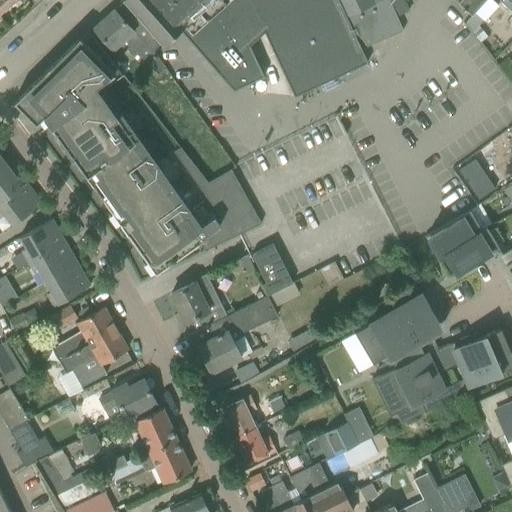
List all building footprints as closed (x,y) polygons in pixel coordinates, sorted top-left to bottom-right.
[(9,0),(0,0),(0,9),(10,0),(9,0)] [(122,0),(138,17),(138,16),(161,42),(162,40),(165,43),(172,37),(180,29),(154,0),(122,0)] [(154,0),(180,29),(234,90),(262,76),(226,0),(250,0),(277,56),(288,80),(293,92),(367,58),(349,18),(340,0),(154,0)] [(340,0),(349,18),(353,25),(369,45),(385,38),(368,0),(340,0)] [(368,0),(385,38),(402,31),(396,16),(389,0),(368,0)] [(404,0),(389,0),(396,16),(409,10),(405,2),(404,0)] [(460,0),(457,3),(472,16),(475,13),(486,0),(460,0)] [(511,0),(499,0),(499,1),(511,12),(511,0)] [(113,9),(92,28),(106,43),(119,57),(127,49),(135,57),(138,54),(147,64),(157,74),(165,67),(163,65),(156,56),(154,53),(163,44),(138,16),(138,17),(128,26),(113,9)] [(472,16),(466,22),(473,32),(483,21),(475,13),(472,16)] [(92,185),(113,214),(117,211),(123,220),(119,223),(121,225),(125,223),(131,232),(127,234),(147,263),(151,260),(157,269),(154,272),(155,274),(199,243),(204,251),(229,239),(218,224),(202,236),(99,92),(116,80),(120,77),(123,75),(89,31),(55,61),(54,61),(25,90),(19,96),(13,101),(15,103),(35,123),(43,116),(43,115),(50,125),(50,126),(86,176),(90,174),(96,183),(92,185)] [(511,64),(507,58),(498,65),(511,83),(511,82),(511,64)] [(261,224),(231,169),(207,182),(180,147),(173,151),(234,236),(261,224)] [(0,202),(23,185),(0,155),(0,202)] [(23,185),(0,202),(0,217),(0,218),(4,215),(12,225),(42,203),(27,183),(23,185)] [(511,183),(503,190),(511,204),(511,183)] [(440,255),(445,252),(481,230),(469,210),(468,210),(458,216),(453,219),(428,234),(440,255)] [(52,219),(20,237),(26,248),(21,251),(28,262),(65,241),(52,219)] [(481,230),(445,252),(457,273),(478,261),(498,249),(486,227),(481,230)] [(65,241),(28,262),(35,274),(39,271),(45,282),(77,263),(65,241)] [(272,243),(251,254),(267,285),(262,287),(267,296),(268,296),(292,285),(293,284),(291,282),(272,243)] [(247,256),(240,259),(246,273),(254,270),(247,256)] [(77,263),(45,282),(51,292),(47,295),(53,306),(90,285),(77,263)] [(205,277),(171,294),(185,321),(179,324),(185,337),(225,317),(205,277)] [(0,293),(0,303),(2,306),(17,298),(11,288),(0,293)] [(479,338),(477,332),(471,335),(435,350),(429,334),(440,327),(421,294),(369,324),(370,325),(354,334),(373,366),(386,358),(388,361),(390,360),(394,367),(371,379),(389,415),(407,405),(414,416),(484,383),(482,380),(499,373),(511,367),(511,356),(500,329),(479,338)] [(267,296),(225,317),(185,337),(192,350),(197,347),(210,372),(228,363),(241,357),(233,342),(241,338),(239,335),(278,316),(268,296),(267,296)] [(57,329),(77,318),(70,305),(50,317),(57,329)] [(59,359),(64,357),(115,328),(103,307),(76,322),(81,331),(57,344),(52,348),(58,358),(59,359)] [(22,313),(9,320),(16,332),(28,325),(22,313)] [(64,357),(59,359),(66,372),(71,369),(81,387),(106,374),(101,364),(127,349),(115,328),(64,357)] [(6,342),(0,345),(0,372),(7,385),(25,375),(16,359),(6,342)] [(257,349),(247,354),(251,360),(260,355),(257,349)] [(137,411),(155,402),(143,379),(128,387),(126,383),(111,391),(112,392),(101,398),(107,409),(119,402),(126,417),(137,411)] [(511,435),(511,385),(475,402),(492,439),(505,434),(506,437),(511,435)] [(0,414),(10,431),(26,421),(28,420),(9,388),(0,393),(0,414)] [(233,436),(255,426),(249,413),(255,410),(248,396),(220,408),(233,436)] [(274,413),(285,407),(279,396),(268,402),(274,413)] [(358,407),(343,414),(347,421),(357,443),(358,444),(370,438),(373,436),(358,407)] [(134,448),(138,455),(139,458),(151,452),(175,441),(161,409),(143,417),(136,420),(146,442),(134,448)] [(26,421),(10,431),(21,450),(17,453),(25,467),(48,453),(52,450),(44,437),(38,440),(26,421)] [(347,421),(323,433),(334,454),(357,443),(347,421)] [(261,440),(255,426),(233,436),(246,464),(273,451),(267,437),(261,440)] [(283,438),(289,451),(305,443),(299,430),(283,438)] [(373,436),(370,438),(377,453),(388,447),(381,432),(373,436)] [(358,444),(342,451),(350,468),(377,454),(377,453),(370,438),(358,444)] [(139,458),(138,455),(125,462),(120,464),(107,471),(106,471),(85,482),(57,495),(64,506),(68,504),(145,469),(145,471),(157,465),(165,483),(171,480),(189,471),(175,441),(151,452),(139,458)] [(112,452),(101,457),(107,471),(120,464),(125,462),(122,455),(115,458),(112,452)] [(47,456),(36,461),(57,495),(85,482),(81,473),(72,477),(63,482),(47,456)] [(511,459),(501,464),(511,490),(511,489),(511,459)] [(318,463),(308,468),(329,511),(350,511),(353,511),(338,481),(329,485),(318,463)] [(329,511),(308,468),(289,477),(301,500),(306,511),(329,511)] [(380,508),(372,511),(420,511),(430,507),(440,502),(433,487),(426,472),(412,479),(422,499),(396,511),(392,502),(380,508)] [(260,473),(246,480),(251,491),(265,484),(260,473)] [(276,475),(268,479),(271,486),(279,482),(281,481),(278,474),(276,475)] [(453,476),(433,487),(440,502),(445,511),(450,511),(467,504),(453,476)] [(279,482),(271,486),(284,511),(306,511),(301,500),(293,504),(281,481),(279,482)] [(371,483),(360,489),(366,501),(378,495),(371,483)] [(284,511),(271,486),(261,491),(271,511),(284,511)] [(0,511),(9,511),(0,492),(0,511)] [(104,492),(68,509),(69,511),(110,511),(113,511),(104,492)] [(208,511),(200,493),(182,501),(170,507),(159,511),(118,511),(117,510),(117,509),(113,511),(110,511),(208,511)] [(445,511),(440,502),(430,507),(431,511),(445,511)]
